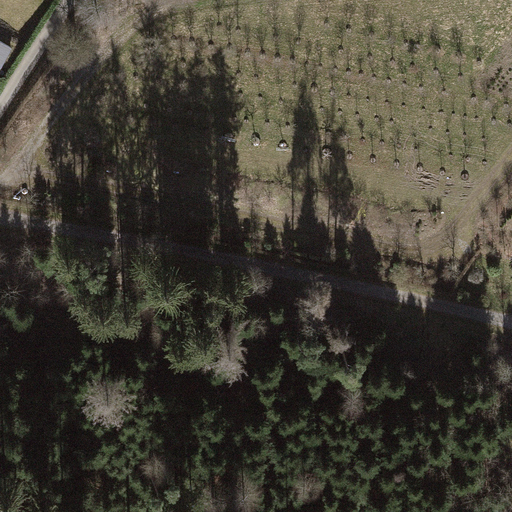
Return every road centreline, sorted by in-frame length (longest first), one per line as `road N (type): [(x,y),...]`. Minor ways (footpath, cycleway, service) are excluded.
road 1 (track): [(511,322),(0,219)]
road 2 (track): [(0,112),(70,0)]
